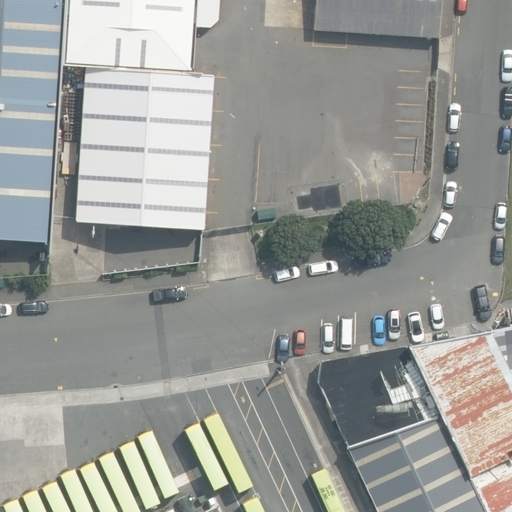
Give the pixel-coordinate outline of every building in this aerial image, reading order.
[(0,0),(0,239),(54,243),(66,65),(69,0),(0,0)] [(199,0),(69,0),(66,65),(86,66),(195,74),(199,0)] [(317,0),(315,29),(440,37),(442,0),(317,0)] [(215,75),(195,74),(86,66),(76,221),(204,229),(206,230),(215,75)] [(511,511),(511,325),(410,345),(487,511),(511,511)] [(487,511),(410,345),(322,361),(319,382),(350,447),(379,511),(487,511)] [(301,394),(206,438),(241,511),(250,511),(305,486),(301,478),(333,463),(301,394)]
